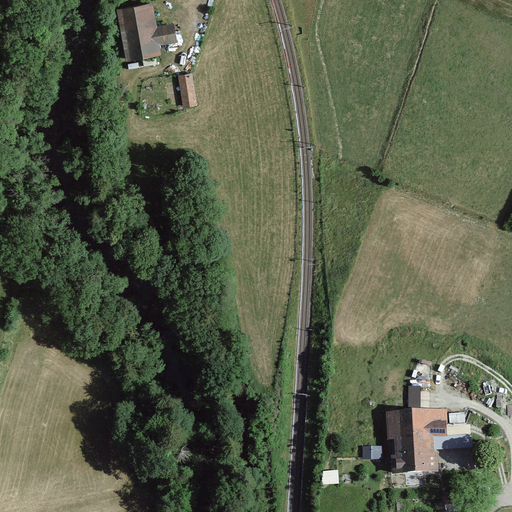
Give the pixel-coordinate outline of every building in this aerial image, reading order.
[(155,27),(150,2),(118,9),(129,59),(161,53),(159,45),(175,41),(172,23),(155,27)] [(191,71),(178,73),(183,110),(197,108),(191,71)] [(409,405),(421,405),(421,385),(409,385),(409,405)] [(449,413),(450,421),(467,421),(466,412),(449,413)] [(433,438),(389,438),(389,473),(433,473),(433,438)] [(383,458),(383,445),(363,445),(363,458),(383,458)] [(323,470),(324,483),(340,483),(339,469),(323,470)]
